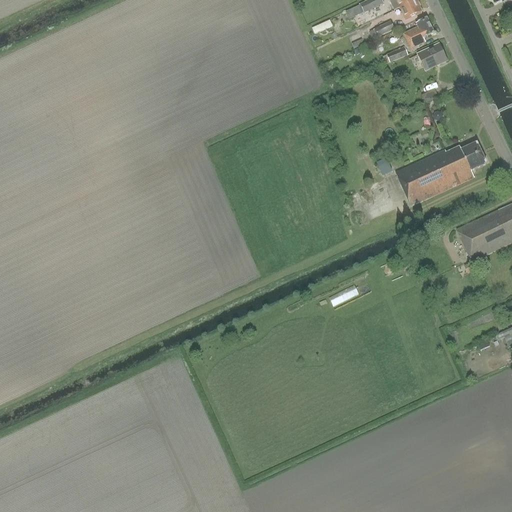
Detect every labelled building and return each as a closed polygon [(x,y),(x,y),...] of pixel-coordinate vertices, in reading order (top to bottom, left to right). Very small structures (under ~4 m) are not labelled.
[(381,0),(371,0),(360,6),(361,6),(364,14),(383,5),(381,0)] [(394,0),(388,3),(392,12),(399,9),(400,9),(417,1),(416,0),(394,0)] [(417,1),(400,9),(405,21),(422,13),(420,8),(421,7),(419,3),(417,2),(417,1)] [(364,14),(361,6),(353,10),(357,17),(364,14)] [(427,19),(416,24),(418,28),(404,35),(412,51),(426,44),(423,39),(434,34),(427,19)] [(330,22),(312,30),(314,35),(332,27),(330,22)] [(395,30),(391,22),(370,33),(374,41),(395,30)] [(362,40),(352,45),(354,50),(364,46),(362,40)] [(440,46),(418,56),(425,72),(447,62),(440,46)] [(405,49),(387,57),(391,65),(408,57),(405,49)] [(435,91),(422,97),(426,104),(438,99),(435,91)] [(442,120),(443,117),(441,114),(438,112),(435,114),(433,117),(435,121),(438,122),(442,120)] [(477,144),(462,152),(460,148),(447,154),(445,151),(396,175),(412,209),(475,179),(472,172),(487,165),(477,144)] [(388,176),(397,172),(391,158),(382,162),(388,176)] [(511,205),(457,230),(472,262),(464,266),(468,275),(487,266),(484,259),(511,245),(511,205)] [(488,343),(479,347),(480,351),(490,347),(488,343)]
